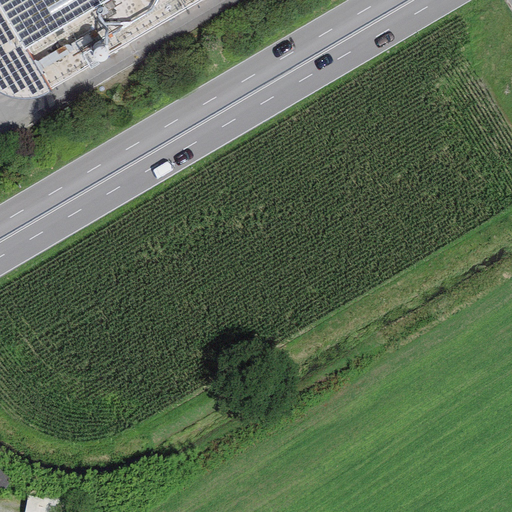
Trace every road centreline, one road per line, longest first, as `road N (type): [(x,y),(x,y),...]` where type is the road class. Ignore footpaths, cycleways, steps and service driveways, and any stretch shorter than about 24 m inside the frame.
road 1 (primary): [(0,260),(441,0)]
road 2 (primary): [(379,0),(0,223)]
